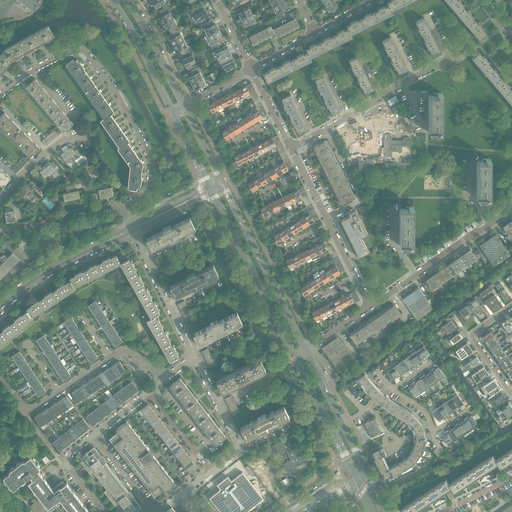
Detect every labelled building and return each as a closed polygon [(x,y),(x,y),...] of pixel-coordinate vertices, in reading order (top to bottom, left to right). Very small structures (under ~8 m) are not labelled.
[(34,0),(17,0),(20,2),(34,12),(39,3),(35,0),(34,0)] [(166,2),(164,0),(154,0),(151,2),(156,9),(157,8),(157,9),(160,7),(160,6),(166,2)] [(400,7),(405,4),(402,0),(390,0),(391,1),(387,3),(388,5),(392,11),(400,7)] [(463,5),(461,3),(460,2),(458,0),(451,0),(447,3),(458,15),(465,9),(462,6),(463,5)] [(338,7),(333,1),(325,6),(330,13),(338,7)] [(283,12),(282,10),(287,8),(284,2),(273,7),(277,15),(275,16),(275,17),(276,19),(283,16),(281,13),(283,12)] [(379,21),(393,14),(392,11),(388,5),(385,7),(384,6),(377,10),(378,11),(374,12),(379,21)] [(173,19),(169,11),(171,10),(169,7),(163,10),(164,13),(162,14),(163,16),(159,18),(162,25),(173,19)] [(252,15),(249,8),(248,7),(242,10),(243,11),(238,14),(240,16),(239,17),(241,20),(252,15)] [(208,17),(206,12),(205,9),(195,14),(198,21),(194,23),(197,28),(200,26),(205,24),(202,19),(208,17)] [(473,17),(471,15),(470,13),(468,11),(467,12),(465,9),(458,15),(468,27),(475,21),(472,18),(473,17)] [(365,28),(379,21),(374,12),(371,14),(371,13),(363,16),(364,17),(361,19),(365,28)] [(256,22),(252,15),(241,20),(242,24),(243,23),(245,26),(249,24),(250,25),(256,22)] [(432,34),(428,26),(424,18),(415,22),(418,28),(417,28),(421,35),(422,35),(423,38),(432,34)] [(177,27),(173,19),(162,25),(165,31),(170,28),(171,30),(173,29),(174,32),(180,28),(179,26),(177,27)] [(351,35),(365,28),(361,19),(357,21),(357,20),(350,23),(350,24),(347,26),(349,28),(348,29),(351,35)] [(277,38),(290,31),(299,27),(296,20),(273,31),(270,26),(267,27),(267,28),(249,37),(250,38),(252,42),(251,43),(252,44),(253,44),(253,45),(272,36),(271,35),(274,34),(277,38)] [(483,29),(481,27),(480,25),(478,23),(477,24),(475,21),(468,27),(479,41),(487,34),(482,29),(483,29)] [(219,30),(216,24),(211,26),(210,25),(208,26),(207,23),(205,24),(200,26),(202,29),(204,28),(208,36),(219,30)] [(54,37),(48,26),(34,33),(40,45),(47,41),(48,42),(50,41),(49,40),(54,37)] [(184,41),(180,33),(182,31),(180,28),(174,32),(175,34),(172,36),(173,38),(169,40),(173,46),(184,41)] [(338,44),(352,37),(351,35),(348,29),(344,30),(344,29),(337,33),(337,34),(334,36),(338,44)] [(218,41),(217,39),(222,37),(219,30),(208,36),(209,39),(208,42),(211,48),(214,46),(217,44),(216,42),(218,41)] [(40,45),(34,33),(20,41),(27,52),(34,48),(34,50),(36,48),(36,47),(40,45)] [(440,51),(436,42),(432,34),(423,38),(425,42),(424,42),(428,49),(429,49),(432,55),(440,51)] [(324,51),(338,44),(334,36),(330,37),(330,36),(323,40),(323,41),(320,43),(324,51)] [(399,53),(394,45),(390,37),(382,41),(385,47),(384,48),(387,55),(388,54),(390,57),(399,53)] [(27,52),(20,41),(5,49),(13,59),(20,56),(21,57),(23,56),(22,55),(27,52)] [(188,48),(184,41),(173,46),(176,52),(180,50),(181,52),(183,51),(185,53),(191,50),(190,47),(188,48)] [(232,56),(226,46),(223,47),(220,43),(218,45),(217,44),(214,46),(216,51),(214,52),(214,53),(216,52),(219,58),(217,59),(219,62),(221,62),(230,57),(232,56)] [(310,58),(324,51),(320,43),(316,44),(316,43),(309,47),(309,48),(306,50),(307,52),(310,58)] [(10,64),(13,59),(5,49),(0,55),(0,67),(4,71),(8,66),(10,67),(11,65),(10,64)] [(298,68),(312,61),(310,58),(307,52),(304,54),(303,53),(296,57),(297,58),(293,59),(298,68)] [(489,62),(486,59),(484,56),(483,57),(479,52),(471,58),(483,72),(491,66),(488,63),(489,62)] [(407,70),(402,61),(399,53),(390,57),(392,61),(391,62),(394,69),(395,68),(398,74),(407,70)] [(200,64),(198,60),(195,61),(192,55),(182,60),(187,70),(200,64)] [(365,73),(361,65),(357,56),(349,61),(352,66),(351,67),(354,74),(355,74),(357,77),(365,73)] [(237,67),(234,60),(232,61),(230,57),(221,62),(223,66),(221,67),(224,73),(225,72),(226,73),(228,73),(227,72),(237,67)] [(83,70),(83,69),(83,68),(82,67),(83,67),(81,64),(81,65),(80,64),(79,64),(79,63),(77,60),(74,61),(73,59),(66,64),(76,79),(86,72),(84,69),(83,70)] [(284,75),(298,68),(293,59),(290,61),(289,60),(282,64),(283,64),(279,66),(284,75)] [(202,78),(198,70),(201,69),(199,66),(193,70),(194,72),(192,73),(193,75),(188,77),(191,83),(202,78)] [(267,83),(284,75),(279,66),(276,68),(275,67),(268,70),(269,71),(263,74),(264,77),(263,77),(266,83),(267,83)] [(499,74),(497,72),(494,68),(493,69),(491,66),(483,72),(494,84),(501,78),(498,75),(499,74)] [(92,82),(91,81),(92,81),(91,80),(91,79),(90,77),(89,78),(89,76),(88,77),(88,76),(88,75),(86,72),(76,79),(86,92),(95,85),(92,82)] [(373,89),(369,81),(365,73),(357,77),(358,80),(358,81),(359,83),(361,88),(362,87),(365,93),(373,89)] [(332,92),(328,84),(324,76),(315,80),(318,86),(317,86),(321,93),(322,93),(324,97),(332,92)] [(205,84),(202,78),(191,83),(195,90),(199,88),(200,89),(209,85),(208,83),(205,84)] [(509,86),(507,84),(504,80),(503,81),(501,78),(494,84),(504,96),(511,90),(508,87),(509,86)] [(44,90),(35,79),(26,86),(30,91),(32,94),(32,93),(36,97),(44,90)] [(101,95),(101,94),(100,93),(101,93),(99,90),(99,91),(98,90),(97,90),(97,89),(95,85),(86,92),(95,105),(104,98),(102,95),(101,95)] [(250,94),(248,91),(246,86),(240,89),(244,97),(245,99),(246,99),(245,97),(246,96),(247,98),(251,96),(250,94)] [(244,97),(240,89),(235,91),(239,100),(240,102),(241,101),(240,99),(244,97)] [(53,101),(44,90),(36,97),(40,102),(39,103),(41,105),(41,104),(45,108),(53,101)] [(239,100),(235,91),(230,94),(233,103),(234,104),(235,104),(240,102),(239,100)] [(340,108),(336,100),(332,92),(324,97),(325,100),(324,100),(328,107),(329,107),(332,113),(340,108)] [(442,133),(442,96),(442,93),(434,93),(434,96),(430,96),(430,133),(442,133)] [(233,103),(230,94),(224,97),(228,105),(229,107),(230,107),(229,105),(233,103)] [(299,111),(295,104),(290,95),(282,99),(285,105),(284,105),(287,112),(288,112),(290,116),(299,111)] [(228,105),(224,97),(219,100),(223,108),(223,110),(225,109),(224,107),(228,105)] [(111,109),(110,108),(110,107),(110,106),(108,104),(107,103),(106,102),(107,102),(104,98),(95,105),(104,118),(110,114),(114,112),(111,108),(111,109)] [(223,108),(219,100),(213,102),(218,112),(219,112),(218,110),(223,108)] [(63,112),(53,101),(45,108),(49,113),(49,114),(50,116),(51,115),(54,119),(63,112)] [(218,112),(213,102),(208,105),(209,108),(210,110),(212,113),(215,112),(216,114),(218,112)] [(262,117),(259,113),(258,110),(253,113),(252,111),(251,112),(252,114),(257,121),(262,118),(262,117)] [(307,128),(303,120),(299,111),(290,116),(292,119),(291,119),(292,122),(294,126),(295,126),(298,132),(307,128)] [(73,124),(63,112),(54,119),(58,124),(58,125),(60,127),(60,126),(64,131),(73,124)] [(16,125),(4,113),(0,116),(0,124),(1,126),(3,128),(8,133),(16,125)] [(117,124),(116,123),(117,123),(116,122),(115,119),(114,120),(113,119),(112,118),(113,118),(110,114),(104,118),(101,121),(110,134),(120,128),(117,124)] [(257,121),(252,114),(248,116),(247,114),(246,115),(247,117),(252,124),(257,121)] [(252,124),(247,117),(243,119),(242,118),(241,118),(242,120),(247,127),(252,124)] [(247,127),(242,120),(238,122),(237,121),(236,121),(237,123),(242,131),(247,127)] [(242,131),(237,123),(233,126),(232,124),(231,124),(232,126),(237,134),(242,131)] [(398,124),(367,124),(366,158),(398,158),(398,124)] [(28,136),(16,125),(8,133),(13,137),(12,138),(14,140),(15,139),(20,144),(28,136)] [(237,134),(232,126),(228,129),(226,127),(232,137),(237,134)] [(232,137),(226,127),(225,128),(226,130),(221,133),(223,136),(224,137),(226,140),(232,137)] [(126,138),(126,137),(126,136),(125,135),(126,135),(124,133),(123,133),(123,132),(122,132),(122,131),(120,128),(110,134),(120,147),(127,142),(129,141),(127,137),(126,138)] [(39,148),(28,136),(20,144),(25,149),(24,150),(26,151),(27,151),(32,156),(39,148)] [(276,146),(274,143),(272,138),(266,141),(270,149),(271,151),(272,151),(271,149),(276,146)] [(343,169),(331,146),(328,140),(326,141),(326,140),(314,147),(328,176),(343,169)] [(270,149),(266,141),(261,143),(265,152),(266,154),(267,153),(266,151),(270,149)] [(134,152),(133,151),(134,151),(133,150),(132,147),(131,148),(130,146),(130,147),(130,146),(127,142),(120,147),(118,149),(127,162),(137,155),(134,152)] [(265,152),(261,143),(255,146),(259,154),(260,157),(261,156),(260,154),(265,152)] [(259,154),(255,146),(250,149),(254,157),(255,159),(256,159),(255,157),(259,154)] [(82,155),(77,149),(74,151),(73,149),(72,148),(71,147),(60,155),(62,157),(62,158),(63,158),(65,161),(72,156),(75,160),(82,155)] [(254,157),(250,149),(245,152),(248,160),(250,162),(250,161),(249,159),(254,157)] [(248,160),(245,152),(239,154),(244,164),(245,164),(244,162),(248,160)] [(244,164),(239,154),(234,157),(235,160),(236,162),(238,165),(243,163),(244,165),(244,164)] [(143,164),(142,162),(142,161),(142,162),(141,162),(140,161),(139,160),(140,160),(137,155),(127,162),(130,166),(130,171),(141,172),(142,167),(141,167),(141,166),(142,166),(142,164),(143,164)] [(490,199),(490,161),(490,159),(482,159),(482,161),(478,161),(478,199),(490,199)] [(288,170),(288,169),(285,165),(284,162),(283,162),(279,165),(278,163),(277,163),(278,165),(283,173),(288,170)] [(62,173),(57,166),(55,168),(55,167),(54,168),(55,168),(54,169),(52,166),(52,165),(51,165),(51,164),(45,168),(44,166),(42,167),(44,169),(40,172),(42,174),(41,174),(42,175),(44,178),(51,173),(55,178),(62,173)] [(99,174),(93,164),(86,168),(92,178),(99,174)] [(283,173),(278,165),(274,168),(273,166),(272,166),(273,168),(278,176),(283,173)] [(11,177),(0,168),(0,183),(3,186),(11,177)] [(278,176),(273,168),(269,171),(267,169),(268,172),(273,179),(278,176)] [(267,169),(261,173),(263,175),(268,183),(273,179),(268,172),(267,169)] [(355,194),(345,173),(343,169),(328,176),(343,205),(355,199),(353,195),(355,194)] [(141,181),(142,178),(140,178),(141,177),(140,177),(140,175),(141,175),(141,172),(130,171),(128,188),(133,189),(136,189),(137,187),(140,187),(140,184),(139,183),(140,182),(140,181),(141,181)] [(268,183),(263,175),(258,177),(257,175),(256,176),(258,178),(262,186),(268,183)] [(262,186),(258,178),(253,180),(252,178),(251,179),(257,189),(262,186)] [(257,189),(251,179),(252,181),(247,184),(249,188),(250,189),(252,192),(257,189)] [(80,198),(79,190),(78,190),(74,191),(74,189),(75,189),(74,185),(72,186),(72,182),(67,183),(68,187),(65,187),(66,193),(63,194),(64,200),(74,198),(74,199),(80,198)] [(41,194),(39,193),(41,190),(36,186),(34,188),(32,186),(30,187),(27,185),(17,196),(20,199),(25,195),(31,201),(36,196),(37,198),(41,194)] [(113,196),(112,187),(108,188),(108,186),(103,187),(104,189),(98,190),(99,190),(100,198),(100,199),(106,197),(107,198),(109,198),(109,197),(113,196)] [(298,190),(292,193),(296,201),(297,203),(303,200),(301,198),(300,195),(298,190)] [(296,201),(292,193),(287,195),(290,203),(291,206),(292,205),(291,203),(296,201)] [(290,203),(287,195),(281,198),(285,206),(286,208),(287,208),(286,206),(290,203)] [(285,206),(281,198),(276,201),(280,209),(281,211),(282,210),(281,208),(285,206)] [(280,209),(276,201),(270,203),(274,212),(275,214),(276,213),(275,211),(280,209)] [(21,219),(19,209),(13,205),(10,203),(10,202),(8,205),(12,209),(13,211),(5,213),(7,223),(16,221),(16,219),(21,219)] [(274,212),(270,203),(265,206),(270,217),(271,216),(270,214),(274,212)] [(362,216),(372,211),(368,204),(358,209),(362,216)] [(270,217),(265,206),(260,209),(261,212),(262,214),(264,217),(267,215),(268,218),(268,219),(270,218),(270,217)] [(413,247),(413,209),(413,206),(405,206),(405,209),(401,209),(401,247),(413,247)] [(367,235),(355,210),(344,215),(346,218),(340,221),(358,257),(368,252),(361,238),(367,235)] [(311,217),(310,214),(309,214),(305,217),(304,215),(303,215),(304,217),(309,225),(314,222),(314,221),(311,217)] [(177,237),(195,228),(189,217),(172,226),(171,225),(162,229),(163,230),(145,239),(151,250),(169,241),(169,243),(178,239),(177,237)] [(309,225),(304,217),(300,220),(299,218),(298,218),(299,220),(304,228),(309,225)] [(304,228),(299,220),(295,223),(294,221),(293,222),(294,223),(299,231),(304,228)] [(511,239),(511,220),(503,227),(509,235),(506,237),(510,242),(511,239)] [(299,231),(294,223),(290,226),(289,224),(288,225),(289,227),(294,234),(299,231)] [(294,234),(289,227),(285,229),(283,227),(282,228),(284,230),(289,238),(294,234)] [(289,238),(284,230),(279,232),(278,231),(277,231),(283,241),(289,238)] [(283,241),(277,231),(276,232),(278,233),(273,236),(275,239),(275,240),(276,241),(278,244),(283,241)] [(510,255),(496,234),(479,246),(494,266),(510,255)] [(323,242),(318,245),(322,253),(323,255),(324,254),(323,252),(328,250),(327,249),(326,247),(324,242),(323,242)] [(313,247),(312,247),(317,257),(318,257),(317,255),(322,253),(318,245),(313,247)] [(312,247),(307,250),(311,258),(312,260),(318,258),(317,257),(312,247)] [(307,250),(302,253),(306,261),(307,263),(308,262),(307,260),(311,258),(307,250)] [(479,257),(477,255),(475,252),(473,254),(470,250),(465,253),(471,262),(476,259),(479,257)] [(0,280),(9,271),(13,275),(21,269),(17,264),(20,260),(12,253),(7,258),(4,254),(1,257),(0,256),(0,255),(0,280)] [(302,253),(296,255),(300,263),(301,265),(302,265),(301,263),(306,261),(302,253)] [(471,262),(465,253),(460,257),(466,266),(471,262)] [(104,272),(120,264),(119,261),(117,257),(116,255),(110,258),(110,257),(107,258),(103,261),(103,262),(100,263),(104,272)] [(296,255),(291,258),(296,268),(297,268),(296,266),(300,263),(296,255)] [(466,266),(460,257),(455,260),(461,269),(466,266)] [(291,258),(285,261),(287,264),(288,266),(289,269),(294,266),(295,269),(296,268),(291,258)] [(135,269),(133,264),(132,262),(131,263),(129,259),(128,259),(120,264),(128,277),(136,272),(134,269),(135,269)] [(461,269),(455,260),(450,263),(457,272),(461,269)] [(90,279),(104,272),(100,263),(96,265),(96,264),(89,268),(89,269),(86,270),(90,279)] [(457,272),(450,263),(445,267),(452,276),(457,272)] [(201,284),(218,275),(213,265),(211,265),(195,273),(195,272),(186,276),(187,278),(169,287),(174,297),(192,289),(193,290),(201,286),(201,284)] [(337,269),(335,266),(331,269),(330,267),(329,267),(330,269),(335,277),(340,273),(337,269)] [(452,276),(445,267),(440,270),(447,279),(452,276)] [(335,277),(330,269),(326,272),(324,270),(323,270),(325,272),(330,280),(335,277)] [(74,287),(90,279),(86,270),(83,272),(82,271),(75,275),(76,276),(70,278),(70,280),(73,284),(74,287)] [(447,279),(440,270),(436,274),(442,283),(447,279)] [(143,282),(139,276),(138,276),(136,272),(128,277),(136,291),(144,286),(142,283),(143,282)] [(330,280),(325,272),(321,275),(319,273),(318,274),(320,276),(324,283),(330,280)] [(324,283),(320,276),(318,274),(313,277),(314,279),(318,284),(320,286),(324,283)] [(442,283),(436,274),(431,277),(437,286),(440,284),(442,283)] [(437,286),(431,277),(426,281),(432,290),(437,286)] [(318,284),(314,279),(310,281),(309,279),(308,280),(309,282),(311,284),(314,289),(320,286),(318,284)] [(60,298),(75,289),(74,287),(73,284),(70,280),(69,281),(64,284),(64,283),(57,288),(58,289),(55,291),(60,298)] [(314,289),(311,284),(309,282),(305,284),(304,282),(303,283),(304,284),(309,293),(314,289)] [(430,291),(424,282),(422,283),(428,292),(430,291)] [(495,286),(504,298),(509,295),(500,282),(495,286)] [(302,283),(298,286),(299,288),(301,291),(301,292),(302,293),(304,296),(309,293),(304,284),(303,283),(302,283)] [(151,296),(147,289),(146,290),(144,286),(136,291),(143,304),(151,299),(150,297),(151,296)] [(489,287),(484,290),(494,305),(499,302),(495,297),(498,295),(492,287),(490,289),(489,287)] [(433,308),(427,300),(419,288),(402,299),(416,320),(433,308)] [(480,296),(478,297),(482,304),(483,305),(486,303),(489,308),(494,305),(484,290),(479,294),(480,296)] [(47,307),(60,298),(55,291),(51,293),(51,292),(48,293),(44,296),(45,297),(42,299),(47,307)] [(353,302),(352,299),(350,294),(349,294),(344,296),(348,305),(353,302)] [(474,297),(469,301),(479,315),(484,312),(480,305),(482,304),(478,297),(476,295),(474,297)] [(348,305),(344,296),(339,299),(344,309),(343,307),(348,305)] [(32,317),(47,307),(42,299),(38,301),(38,300),(31,305),(32,306),(26,309),(27,310),(32,317)] [(158,310),(156,305),(155,303),(154,303),(151,299),(143,304),(151,318),(155,316),(160,314),(158,310)] [(344,309),(339,299),(333,302),(338,312),(339,312),(338,310),(342,307),(343,309),(344,309)] [(91,311),(99,306),(96,301),(88,306),(91,311)] [(338,312),(333,302),(328,305),(333,315),(334,314),(333,312),(337,310),(338,312)] [(358,347),(402,317),(400,314),(394,305),(393,303),(349,334),(350,336),(356,345),(358,347)] [(333,315),(328,305),(322,307),(327,315),(332,313),(333,315)] [(467,324),(474,319),(470,313),(470,312),(472,311),(468,305),(466,306),(458,312),(467,324)] [(94,316),(102,311),(99,306),(91,311),(94,316)] [(327,315),(322,307),(318,309),(322,318),(327,315)] [(323,320),(322,318),(318,309),(311,313),(313,316),(313,318),(314,318),(315,321),(319,319),(320,321),(323,320)] [(19,330),(33,318),(32,317),(27,310),(26,311),(26,312),(22,315),(21,315),(15,320),(16,320),(13,323),(19,330)] [(98,321),(106,316),(102,311),(94,316),(98,321)] [(220,334),(242,323),(237,312),(219,321),(218,319),(214,321),(220,334)] [(101,326),(109,321),(106,316),(98,321),(101,326)] [(162,326),(159,321),(158,319),(157,319),(155,316),(151,318),(147,321),(155,334),(163,329),(161,326),(162,326)] [(67,327),(75,322),(71,317),(63,322),(67,327)] [(450,320),(451,321),(441,327),(442,328),(439,330),(442,334),(445,332),(447,334),(456,328),(455,327),(458,325),(452,317),(450,319),(450,320)] [(511,328),(506,320),(501,323),(507,331),(511,328)] [(104,332),(112,326),(109,321),(101,326),(104,332)] [(220,334),(214,321),(210,323),(211,325),(193,334),(198,344),(220,334)] [(70,332),(78,327),(75,322),(67,327),(70,332)] [(7,340),(19,330),(13,323),(10,325),(9,324),(9,325),(3,329),(4,330),(1,333),(7,340)] [(108,337),(116,331),(112,326),(104,332),(108,337)] [(73,337),(81,332),(78,327),(70,332),(73,337)] [(170,339),(167,335),(166,332),(165,333),(163,329),(155,334),(162,348),(170,343),(169,340),(170,339)] [(484,341),(495,334),(492,330),(482,337),(484,341)] [(111,342),(119,336),(116,331),(108,337),(111,342)] [(77,343),(85,337),(81,332),(73,337),(77,343)] [(463,338),(460,333),(453,337),(452,334),(445,339),(447,342),(449,340),(452,345),(463,338)] [(487,345),(498,338),(495,334),(484,341),(487,345)] [(39,345),(47,340),(44,335),(36,340),(39,345)] [(114,347),(122,341),(119,336),(111,342),(114,347)] [(80,348),(88,342),(85,337),(77,343),(80,348)] [(500,342),(498,338),(487,345),(490,349),(498,344),(500,342)] [(43,350),(51,345),(47,340),(39,345),(43,350)] [(83,352),(91,347),(88,342),(80,348),(83,352)] [(356,362),(341,342),(331,349),(328,345),(322,349),(325,353),(339,374),(356,362)] [(430,355),(423,346),(424,345),(422,342),(418,345),(420,348),(418,350),(425,360),(428,358),(427,357),(430,355)] [(177,353),(175,348),(173,346),(172,346),(170,343),(162,348),(170,361),(176,358),(178,357),(176,353),(177,353)] [(467,343),(461,347),(460,347),(460,348),(455,351),(461,360),(466,357),(467,357),(467,356),(471,353),(472,352),(473,352),(473,351),(469,347),(467,343)] [(493,353),(501,348),(498,344),(490,349),(493,353)] [(54,350),(51,345),(43,350),(46,355),(54,350)] [(86,357),(94,352),(91,347),(83,352),(86,357)] [(425,360),(418,350),(416,351),(414,348),(411,350),(420,362),(422,360),(423,362),(425,360)] [(495,357),(504,351),(501,348),(493,353),(495,357)] [(49,360),(57,355),(54,350),(46,355),(49,360)] [(420,362),(411,350),(408,352),(410,355),(408,356),(416,367),(418,365),(417,364),(420,362)] [(15,361),(23,356),(20,351),(12,356),(15,361)] [(498,361),(506,355),(504,351),(495,357),(496,358),(498,361)] [(90,363),(98,357),(94,352),(86,357),(90,363)] [(501,365),(509,359),(511,358),(508,354),(506,355),(498,361),(501,365)] [(53,366),(61,360),(57,355),(49,360),(53,366)] [(18,366),(26,361),(23,356),(15,361),(18,366)] [(416,367),(408,356),(403,360),(410,369),(412,367),(413,368),(416,367)] [(480,362),(477,357),(465,366),(468,370),(480,362)] [(511,363),(511,359),(511,358),(509,359),(501,365),(504,369),(511,363)] [(266,370),(260,359),(257,361),(257,360),(254,361),(253,361),(250,363),(245,366),(251,377),(266,370)] [(56,371),(64,365),(61,360),(53,366),(56,371)] [(410,369),(403,360),(398,363),(406,374),(408,372),(407,371),(410,369)] [(21,371),(29,366),(26,361),(18,366),(21,371)] [(124,368),(122,366),(119,361),(115,364),(121,373),(117,376),(113,379),(109,381),(105,384),(101,387),(97,389),(93,392),(89,395),(85,397),(81,400),(77,403),(71,393),(69,394),(69,393),(68,394),(68,395),(66,396),(69,399),(73,405),(68,408),(64,411),(60,414),(56,416),(52,419),(48,422),(44,424),(40,427),(43,431),(128,375),(126,371),(125,369),(124,368)] [(406,374),(398,363),(394,367),(400,376),(403,374),(403,375),(406,374)] [(121,373),(115,364),(111,367),(117,376),(121,373)] [(59,375),(67,370),(64,365),(56,371),(59,375)] [(25,377),(33,371),(29,366),(21,371),(25,377)] [(251,377),(245,366),(240,368),(239,368),(236,370),(230,373),(236,384),(251,377)] [(117,376),(111,367),(107,369),(113,379),(117,376)] [(400,376),(394,367),(388,370),(390,373),(388,374),(390,378),(393,377),(396,381),(398,379),(397,378),(400,376)] [(444,376),(438,367),(435,369),(434,368),(432,370),(439,380),(444,376)] [(489,374),(484,367),(471,376),(476,383),(489,374)] [(113,379),(107,369),(103,372),(109,381),(113,379)] [(62,381),(71,375),(67,370),(59,375),(62,381)] [(439,380),(432,370),(430,371),(431,372),(428,374),(436,386),(439,384),(437,382),(439,380)] [(28,382),(36,376),(33,371),(25,377),(28,382)] [(109,381),(103,372),(99,375),(105,384),(109,381)] [(236,384),(230,373),(225,376),(225,375),(221,377),(222,378),(216,381),(221,392),(223,391),(236,384)] [(360,385),(369,378),(368,376),(367,377),(364,374),(356,379),(360,385)] [(436,386),(428,374),(425,376),(424,375),(422,376),(429,387),(431,385),(433,388),(436,386)] [(105,384),(99,375),(95,377),(101,387),(105,384)] [(31,387),(39,381),(36,376),(28,382),(31,387)] [(429,387),(422,376),(420,378),(421,379),(418,381),(424,390),(429,387)] [(101,387),(95,377),(91,380),(97,389),(101,387)] [(139,387),(136,384),(132,378),(130,380),(131,381),(128,384),(134,393),(138,390),(137,388),(139,387)] [(181,401),(191,393),(180,378),(170,386),(181,401)] [(370,384),(371,383),(369,380),(370,379),(369,378),(360,385),(364,389),(370,384)] [(97,389),(91,380),(87,383),(93,392),(97,389)] [(492,380),(480,388),(487,398),(498,390),(492,380)] [(35,392),(43,386),(39,381),(31,387),(35,392)] [(424,390),(418,381),(415,383),(414,382),(412,383),(420,394),(424,390)] [(93,392),(87,383),(83,385),(89,395),(93,392)] [(371,383),(370,384),(364,389),(368,394),(376,386),(375,385),(374,386),(371,383)] [(420,394),(412,383),(410,385),(411,386),(408,388),(414,397),(420,394)] [(134,393),(128,384),(124,387),(131,396),(134,393)] [(89,395),(83,385),(79,388),(85,397),(89,395)] [(38,397),(46,392),(46,391),(43,386),(35,392),(38,397)] [(372,398),(379,391),(376,388),(377,387),(376,386),(368,394),(372,398)] [(131,396),(124,387),(120,390),(127,399),(131,396)] [(85,397),(79,388),(75,390),(81,400),(85,397)] [(81,400),(75,390),(71,393),(77,403),(81,400)] [(127,399),(120,390),(116,393),(123,402),(127,399)] [(385,396),(383,395),(381,393),(379,391),(372,398),(375,401),(377,402),(379,404),(381,406),(387,398),(388,397),(386,395),(385,396)] [(123,402),(116,393),(112,396),(119,405),(123,402)] [(193,415),(203,407),(191,393),(181,401),(193,415)] [(463,404),(457,394),(452,398),(459,408),(461,407),(460,406),(463,404)] [(502,394),(490,403),(494,407),(501,402),(503,401),(506,399),(502,394)] [(73,405),(69,399),(66,396),(62,399),(68,408),(73,405)] [(119,405),(112,396),(109,399),(115,408),(119,405)] [(386,410),(393,400),(388,397),(387,398),(381,406),(386,410)] [(459,408),(452,398),(447,401),(453,411),(456,409),(457,410),(459,408)] [(68,408),(62,399),(58,402),(64,411),(68,408)] [(115,408),(109,399),(105,402),(112,411),(115,408)] [(391,413),(397,403),(394,401),(393,400),(386,410),(391,413)] [(453,411),(447,401),(442,405),(449,415),(451,414),(451,412),(453,411)] [(64,411),(58,402),(54,404),(60,414),(64,411)] [(112,411),(105,402),(101,405),(108,414),(112,411)] [(396,416),(402,406),(400,405),(397,403),(391,413),(396,416)] [(60,414),(54,404),(50,407),(56,416),(60,414)] [(144,414),(151,408),(148,404),(140,410),(144,414)] [(511,407),(509,404),(497,413),(503,421),(511,414),(511,407)] [(108,414),(101,405),(97,408),(104,417),(108,414)] [(449,415),(442,405),(437,408),(443,417),(446,416),(447,417),(449,415)] [(271,426),(289,417),(284,406),(266,415),(265,414),(261,416),(268,430),(272,428),(271,426)] [(401,419),(407,409),(403,407),(402,406),(396,416),(401,419)] [(56,416),(50,407),(46,410),(52,419),(56,416)] [(204,430),(214,422),(203,407),(193,415),(204,430)] [(104,417),(97,408),(93,411),(100,420),(104,417)] [(146,418),(154,412),(151,408),(144,414),(146,418)] [(443,417),(437,408),(432,412),(439,422),(442,421),(441,419),(443,417)] [(405,422),(413,413),(411,412),(407,409),(401,419),(405,422)] [(52,419),(46,410),(42,412),(48,422),(52,419)] [(100,420),(93,411),(90,414),(97,423),(100,420)] [(48,422),(42,412),(38,415),(44,424),(48,422)] [(149,423),(158,416),(154,412),(146,418),(146,419),(149,423)] [(409,425),(418,418),(414,414),(413,413),(405,422),(409,425)] [(97,423),(90,414),(86,417),(92,426),(97,423)] [(44,424),(38,415),(34,418),(40,427),(44,424)] [(153,426),(161,420),(158,416),(149,423),(152,427),(153,426)] [(268,430),(261,416),(257,418),(258,420),(240,428),(245,439),(263,430),(264,432),(268,430)] [(478,425),(472,416),(469,418),(468,416),(466,418),(473,428),(478,425)] [(422,424),(420,422),(418,418),(409,425),(411,429),(422,425),(422,424)] [(475,431),(473,428),(466,418),(463,419),(464,421),(461,423),(470,434),(475,431)] [(90,428),(83,419),(79,422),(86,431),(90,428)] [(164,424),(161,420),(153,426),(156,430),(164,424)] [(378,430),(375,424),(373,420),(365,424),(367,426),(366,427),(370,434),(372,437),(380,433),(379,433),(378,430)] [(117,433),(109,439),(113,444),(118,449),(122,455),(126,460),(130,465),(132,464),(135,469),(134,470),(138,475),(142,481),(146,486),(150,491),(154,497),(162,491),(163,490),(165,492),(169,489),(173,486),(175,485),(176,484),(175,484),(173,482),(170,477),(169,476),(165,471),(161,466),(160,465),(157,461),(153,455),(152,454),(150,451),(149,450),(145,446),(145,445),(141,440),(141,439),(137,434),(133,429),(129,424),(127,422),(126,421),(126,422),(124,423),(120,426),(116,430),(118,432),(117,433)] [(86,431),(79,422),(75,425),(82,434),(86,431)] [(222,440),(226,437),(214,422),(204,430),(215,445),(217,444),(222,440)] [(470,434),(461,423),(459,424),(458,423),(456,425),(463,435),(465,438),(470,434)] [(159,434),(167,428),(164,424),(156,430),(159,434)] [(82,434),(75,425),(71,428),(78,437),(82,434)] [(425,438),(424,431),(422,425),(411,429),(413,434),(414,439),(414,441),(415,441),(425,441),(425,442),(426,441),(426,439),(425,438)] [(463,435),(456,425),(453,426),(454,427),(452,429),(458,439),(463,435)] [(78,437),(71,428),(68,431),(74,440),(78,437)] [(162,438),(170,432),(167,428),(159,434),(162,438)] [(458,439),(452,429),(449,431),(448,430),(446,432),(453,442),(458,439)] [(74,440),(68,431),(64,434),(71,443),(74,440)] [(165,442),(173,435),(170,432),(162,438),(165,442)] [(453,442),(446,432),(444,433),(445,435),(444,436),(443,435),(442,436),(448,446),(453,442)] [(71,443),(64,434),(60,437),(67,446),(71,443)] [(168,445),(176,439),(173,435),(165,442),(168,445)] [(67,446),(60,437),(56,440),(63,449),(67,446)] [(170,450),(179,443),(176,439),(168,445),(167,446),(170,450)] [(63,449),(56,440),(52,443),(59,452),(63,449)] [(174,453),(182,447),(179,443),(170,450),(173,454),(174,453)] [(421,456),(424,449),(414,446),(413,451),(421,456)] [(120,480),(115,474),(116,473),(111,467),(110,468),(106,462),(107,461),(102,455),(101,456),(94,447),(87,452),(80,458),(82,461),(80,462),(90,474),(93,472),(100,481),(98,482),(100,485),(102,484),(107,490),(104,492),(119,511),(133,511),(132,510),(139,504),(134,498),(135,497),(130,491),(129,492),(125,486),(125,485),(120,479),(120,480)] [(177,457),(185,451),(182,447),(174,453),(177,457)] [(501,468),(511,461),(511,450),(496,460),(498,464),(501,468)] [(180,461),(188,455),(185,451),(177,457),(180,461)] [(417,462),(421,456),(413,451),(410,455),(417,462)] [(183,465),(191,459),(188,455),(180,461),(183,465)] [(386,462),(383,455),(374,460),(377,466),(386,462)] [(417,462),(410,455),(406,459),(412,467),(417,462)] [(84,505),(74,492),(73,490),(72,489),(66,483),(65,484),(62,481),(52,489),(45,480),(45,478),(43,477),(40,473),(37,476),(35,474),(40,469),(30,456),(25,461),(24,460),(8,472),(9,473),(3,478),(13,491),(19,486),(18,485),(27,478),(30,482),(29,483),(28,483),(38,495),(31,500),(34,503),(30,506),(35,511),(45,511),(49,509),(50,511),(56,506),(60,511),(86,511),(88,511),(86,507),(85,505),(84,505)] [(498,464),(496,460),(493,456),(478,466),(483,474),(493,468),(498,464)] [(186,469),(194,463),(191,459),(183,465),(186,469)] [(412,467),(406,459),(402,462),(406,471),(412,467)] [(389,479),(384,470),(389,468),(388,467),(386,462),(377,466),(385,481),(389,479)] [(406,471),(402,462),(398,463),(397,463),(396,463),(392,465),(397,475),(406,471)] [(190,473),(197,467),(194,463),(186,469),(190,473)] [(397,475),(392,465),(388,467),(389,468),(384,470),(389,479),(397,475)] [(247,466),(245,468),(251,476),(254,474),(247,466)] [(470,482),(483,474),(478,466),(465,474),(470,482)] [(455,492),(470,482),(465,474),(452,483),(451,483),(449,484),(452,488),(455,492)] [(222,492),(209,501),(217,511),(249,511),(263,502),(242,476),(230,485),(225,479),(216,485),(222,492)] [(446,492),(452,488),(449,484),(446,480),(431,490),(436,498),(446,492)] [(423,507),(436,498),(431,490),(418,498),(423,507)] [(414,511),(423,507),(418,498),(403,508),(404,511),(414,511)]
